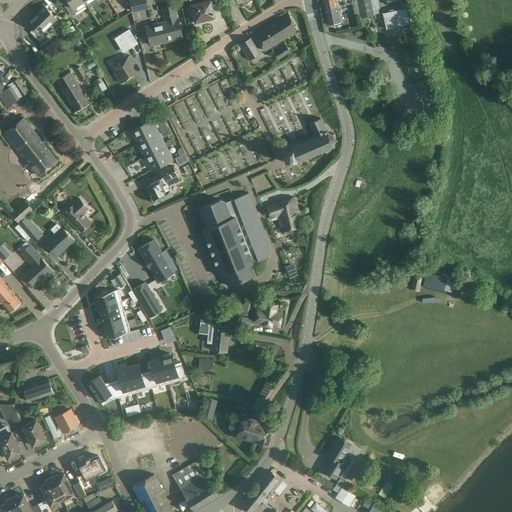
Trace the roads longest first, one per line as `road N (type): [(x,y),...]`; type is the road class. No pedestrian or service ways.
road 1 (unclassified): [(205,511),(242,488),(278,439),(348,142),(310,0)]
road 2 (residential): [(81,141),(293,0)]
road 3 (residential): [(36,327),(129,231),(124,204),(81,141)]
road 4 (residential): [(81,141),(4,29)]
